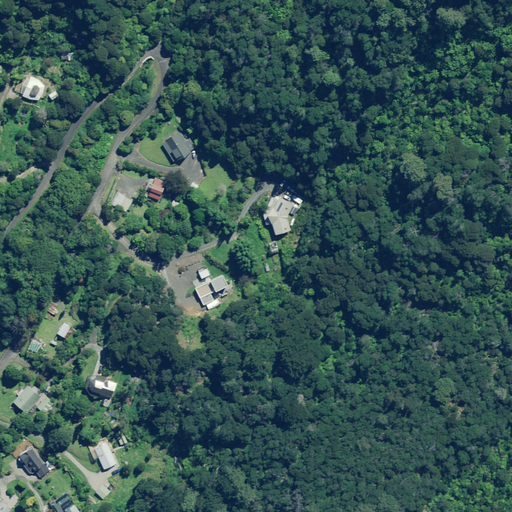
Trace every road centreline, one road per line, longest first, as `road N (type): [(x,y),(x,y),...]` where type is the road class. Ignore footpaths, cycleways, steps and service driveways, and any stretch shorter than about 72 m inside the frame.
road 1 (residential): [(0,248),(55,150),(154,47),(163,75),(121,135),(96,196)]
road 2 (residential): [(96,196),(0,369)]
road 3 (residential): [(157,262),(229,238),(257,192)]
